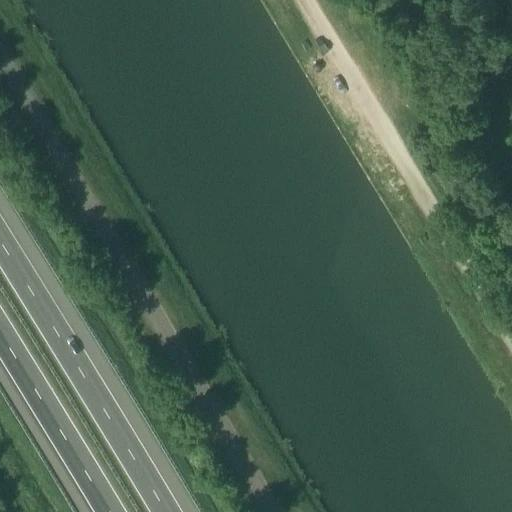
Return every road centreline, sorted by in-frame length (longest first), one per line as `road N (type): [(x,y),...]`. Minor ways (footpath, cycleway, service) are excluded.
road 1 (unclassified): [(262,511),(0,67)]
road 2 (track): [(511,343),(303,0)]
road 3 (motorway): [(157,511),(0,251)]
road 4 (motorway): [(0,347),(100,511)]
